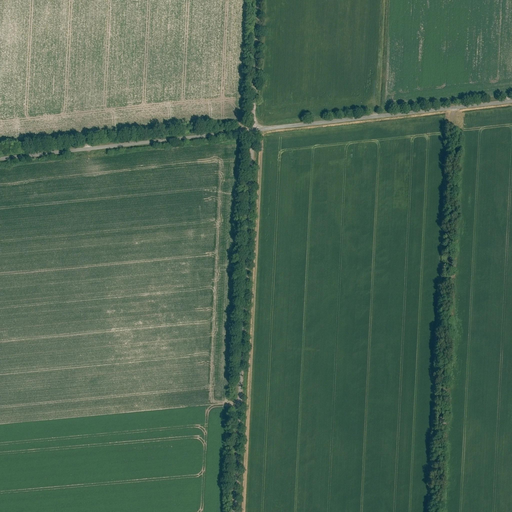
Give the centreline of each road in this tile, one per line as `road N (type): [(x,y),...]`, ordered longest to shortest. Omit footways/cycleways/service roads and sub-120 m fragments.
road 1 (unclassified): [(233,511),(252,130)]
road 2 (unclassified): [(511,101),(252,130)]
road 3 (unclassified): [(252,130),(0,157)]
road 4 (track): [(252,130),(258,0)]
